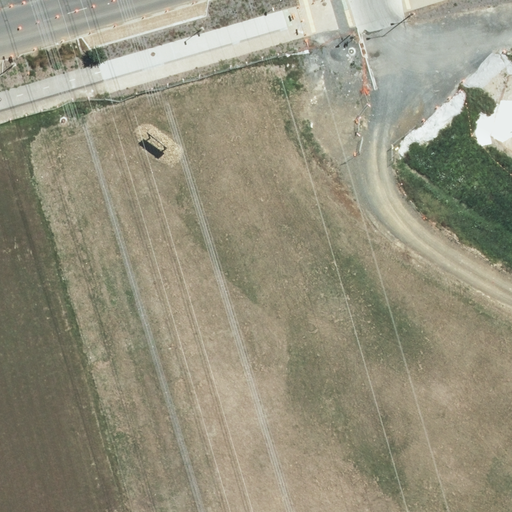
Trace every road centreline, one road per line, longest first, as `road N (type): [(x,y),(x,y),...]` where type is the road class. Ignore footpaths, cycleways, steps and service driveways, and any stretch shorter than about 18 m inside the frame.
road 1 (unknown): [(371,0),(415,169),(464,238),(511,267)]
road 2 (tertiary): [(141,0),(0,41)]
